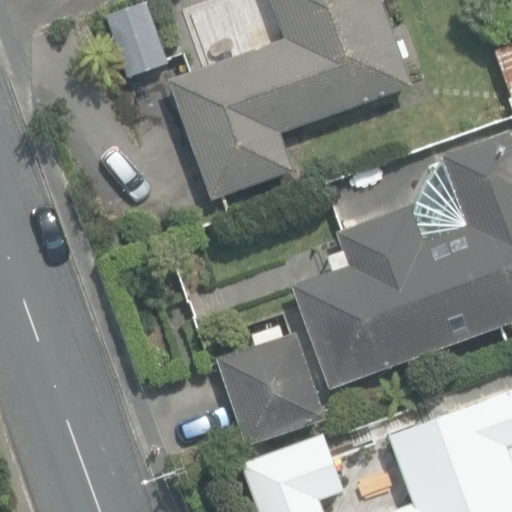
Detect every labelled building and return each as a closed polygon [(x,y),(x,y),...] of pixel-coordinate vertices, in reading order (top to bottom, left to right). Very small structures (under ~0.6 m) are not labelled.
[(170,77),(212,197),(294,168),(280,130),(411,84),(402,59),(410,56),(408,53),(403,38),(393,42),(379,0),(270,0),(284,37),(239,53),(170,77)] [(118,53),(126,75),(168,61),(165,53),(145,1),(105,15),(118,53)] [(511,121),(511,41),(492,48),(506,94),(503,95),(511,121)] [(292,283),(330,386),(511,319),(511,134),(510,128),(441,153),(465,216),(455,220),(457,226),(423,238),(410,204),(337,231),(348,263),(292,283)] [(217,356),(246,443),(324,417),(295,330),(217,356)] [(511,511),(511,389),(388,435),(413,504),(390,511),(511,511)] [(258,511),(322,511),(317,498),(343,488),(323,432),(241,463),(258,511)]
